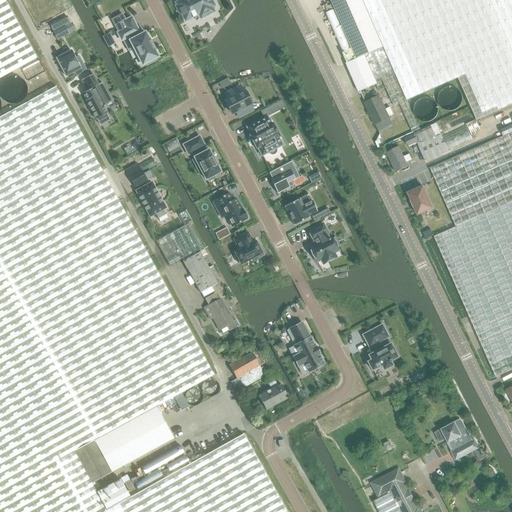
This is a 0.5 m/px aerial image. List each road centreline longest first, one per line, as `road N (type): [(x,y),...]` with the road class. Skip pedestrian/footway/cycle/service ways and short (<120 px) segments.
road 1 (residential): [(267,440),(343,391),(347,372),(151,0)]
road 2 (tertiary): [(511,443),(292,0)]
